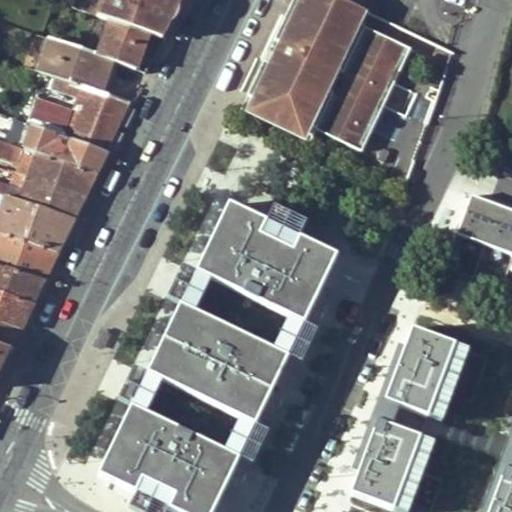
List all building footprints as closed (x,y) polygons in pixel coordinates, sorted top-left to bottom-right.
[(76,0),(73,8),(111,22),(150,35),(163,40),(175,15),(182,0),(76,0)] [(258,59),(241,94),(252,99),(246,112),(315,146),(321,133),(368,156),(417,53),(363,27),(369,13),(341,0),(285,0),(268,38),(279,43),(275,53),(269,65),(258,59)] [(150,35),(111,22),(99,57),(120,65),(136,70),(142,55),(150,35)] [(101,94),(106,81),(113,84),(115,79),(120,65),(99,57),(52,41),(40,72),(54,77),(101,94)] [(275,53),(263,48),(258,59),(269,65),(275,53)] [(120,129),(132,104),(109,96),(101,94),(54,77),(50,88),(80,99),(67,129),(59,126),(61,124),(51,120),(55,110),(33,103),(26,122),(108,151),(120,129)] [(109,96),(113,84),(106,81),(101,94),(109,96)] [(26,122),(17,119),(10,138),(27,144),(25,150),(97,175),(102,166),(108,151),(26,122)] [(25,150),(0,141),(0,158),(20,165),(16,175),(30,180),(85,199),(89,192),(97,175),(25,150)] [(0,183),(0,196),(7,199),(74,223),(77,216),(85,199),(30,180),(26,191),(11,186),(10,187),(0,183)] [(511,213),(471,198),(458,236),(486,246),(511,255),(511,213)] [(66,239),(74,223),(7,199),(0,216),(0,232),(59,254),(66,239)] [(337,256),(297,237),(290,251),(257,235),(264,221),(228,203),(194,272),(210,279),(288,317),(303,325),(337,256)] [(290,251),(297,237),(304,222),(271,206),(264,221),(257,235),(290,251)] [(50,273),(59,254),(0,232),(0,264),(46,281),(50,273)] [(36,300),(46,281),(0,264),(0,293),(33,306),(36,300)] [(210,279),(194,272),(181,266),(165,299),(178,305),(193,313),(210,279)] [(0,344),(12,349),(17,340),(26,319),(33,306),(0,293),(0,344)] [(178,305),(144,374),(160,381),(238,419),(254,427),(287,358),(272,350),(193,313),(178,305)] [(317,332),(303,325),(288,317),(272,350),(287,358),(301,365),(317,332)] [(0,344),(0,373),(12,349),(0,344)] [(160,381),(144,374),(132,368),(116,400),(128,407),(144,414),(160,381)] [(173,494),(166,510),(170,511),(212,511),(238,460),(222,452),(144,414),(128,407),(95,475),(133,494),(140,478),(173,494)] [(267,433),(254,427),(238,419),(222,452),(238,460),(251,466),(267,433)] [(136,511),(164,511),(166,510),(173,494),(140,478),(133,494),(126,507),(136,511)]
